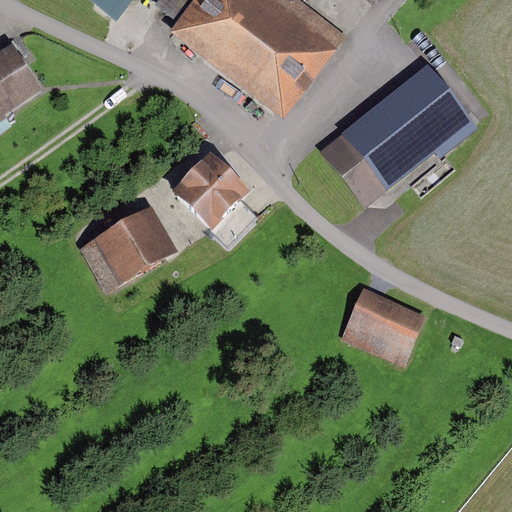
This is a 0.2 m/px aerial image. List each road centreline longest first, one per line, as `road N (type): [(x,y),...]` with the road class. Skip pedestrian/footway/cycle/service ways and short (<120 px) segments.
road 1 (residential): [(0,0),(211,111),(341,242),(400,282),(511,330)]
road 2 (unknown): [(260,165),(399,0)]
road 3 (track): [(149,73),(0,171)]
